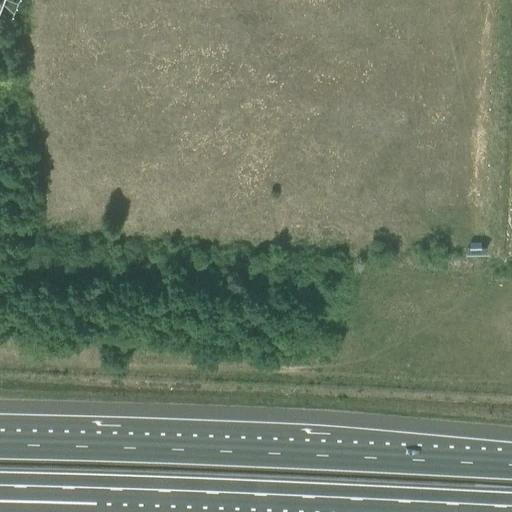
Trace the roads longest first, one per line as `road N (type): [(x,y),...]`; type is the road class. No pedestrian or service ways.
road 1 (motorway): [(0,486),(511,507)]
road 2 (motorway): [(511,465),(0,447)]
